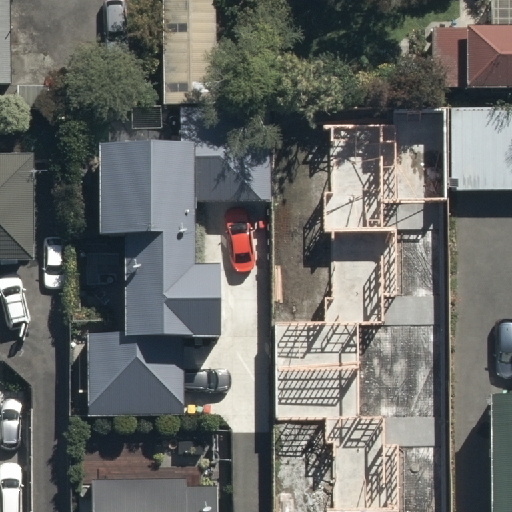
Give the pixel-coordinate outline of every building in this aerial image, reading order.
[(0,0),(0,88),(1,89),(1,78),(8,78),(9,0),(0,0)] [(212,0),(159,0),(161,99),(214,98),(212,0)] [(429,24),(430,82),(511,80),(511,16),(463,18),(463,24),(429,24)] [(511,99),(446,100),(447,191),(511,189),(511,99)] [(174,124),(91,126),(93,223),(119,222),(121,320),(87,320),(89,412),(180,409),(178,337),(212,336),(210,255),(193,256),(191,198),(269,196),(266,102),(173,105),(174,124)] [(383,124),(325,124),(327,320),(273,321),(274,420),(326,420),(326,511),(398,511),(397,416),(355,416),(354,322),(396,322),(395,200),(443,200),(442,109),(383,109),(383,124)] [(0,254),(31,254),(31,150),(0,149),(0,254)] [(511,511),(511,391),(486,393),(491,511),(511,511)] [(190,484),(88,487),(88,511),(216,511),(216,495),(191,496),(190,484)]
